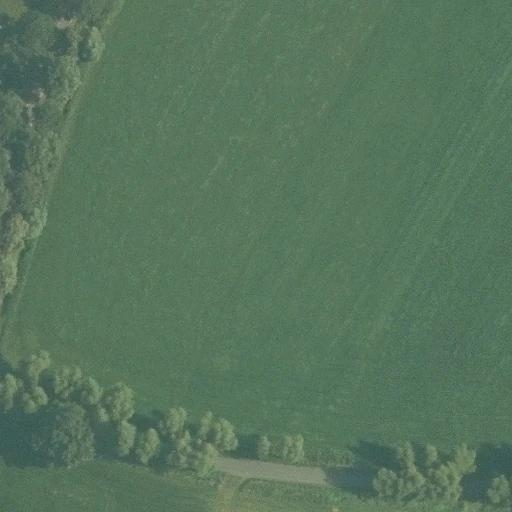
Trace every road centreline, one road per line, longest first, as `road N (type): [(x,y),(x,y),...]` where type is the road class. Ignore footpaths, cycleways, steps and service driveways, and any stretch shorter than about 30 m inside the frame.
road 1 (unclassified): [(511,490),(260,471),(165,454),(65,422),(0,390)]
road 2 (tertiary): [(0,206),(63,0)]
